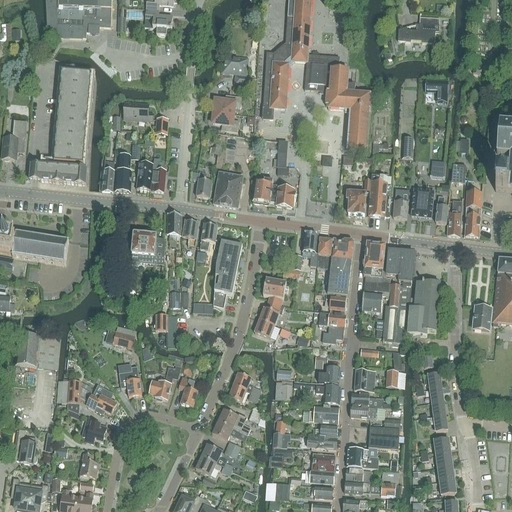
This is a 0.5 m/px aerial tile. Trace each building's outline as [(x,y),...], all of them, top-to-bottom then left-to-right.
[(57,33),(56,40),(82,41),(86,41),(87,35),(98,36),(98,30),(111,30),(112,0),(45,0),(47,32),(54,32),(54,33),(57,33)] [(147,0),(147,3),(146,12),(159,13),(160,7),(174,8),(174,5),(177,4),(176,0),(147,0)] [(294,64),(307,65),(308,57),(310,21),(311,0),(288,0),(288,19),(288,20),(286,45),(274,56),(267,55),(263,121),(273,122),(273,111),(286,112),(289,69),(294,64)] [(146,12),(145,30),(157,31),(157,38),(167,38),(167,32),(170,32),(172,32),(172,31),(175,30),(174,24),(172,23),(173,20),(159,19),(159,13),(146,12)] [(422,45),(435,46),(435,34),(439,34),(440,20),(420,19),(419,32),(408,32),(407,29),(399,31),(398,43),(411,44),(411,42),(422,43),(422,45)] [(0,26),(0,46),(12,45),(11,25),(0,26)] [(305,92),(327,94),(330,94),(331,72),(339,72),(340,59),(308,57),(307,65),(305,92)] [(250,80),(246,79),(248,62),(225,59),(223,75),(237,76),(235,86),(249,88),(250,80)] [(474,66),(473,75),(480,76),(481,68),(474,66)] [(330,94),(327,94),(326,107),(326,108),(329,108),(328,111),(346,113),(346,115),(350,116),(347,154),(366,155),(369,112),(370,112),(371,97),(355,96),(355,88),(348,87),(349,73),(339,72),(331,72),(330,94)] [(95,80),(92,76),(59,73),(51,163),(87,166),(95,80)] [(426,82),(425,94),(437,95),(436,104),(447,104),(448,83),(426,82)] [(216,102),(214,114),(234,116),(235,109),(241,110),(242,99),(229,98),(228,103),(216,102)] [(135,107),(135,106),(125,106),(124,122),(153,124),(153,116),(149,116),(149,108),(135,107)] [(234,116),(214,114),(213,125),(226,127),(225,133),(238,135),(239,123),(233,122),(234,116)] [(511,120),(510,120),(507,123),(506,126),(501,126),(501,125),(500,125),(500,126),(497,126),(496,133),(499,133),(498,150),(495,150),(494,157),(497,157),(497,158),(499,158),(505,158),(503,181),(497,180),(496,193),(511,194),(511,120)] [(156,136),(167,137),(168,122),(157,121),(156,136)] [(24,156),(27,124),(14,123),(12,141),(4,140),(2,161),(3,161),(4,163),(8,163),(10,162),(14,162),(14,159),(17,160),(17,155),(24,156)] [(414,141),(403,140),(402,160),(413,161),(414,141)] [(460,152),(460,155),(468,155),(469,142),(460,141),(460,143),(457,143),(456,151),(460,152)] [(288,144),(279,143),(277,170),(286,171),(286,169),(288,144)] [(140,158),(140,148),(138,148),(133,147),(132,147),(132,157),(140,158)] [(115,194),(131,195),(132,174),(129,174),(130,158),(119,158),(118,185),(116,185),(115,194)] [(152,193),(164,194),(166,173),(159,172),(160,161),(154,161),(153,172),(154,172),(152,193)] [(430,178),(430,180),(445,182),(445,179),(444,179),(446,165),(432,164),(431,178),(430,178)] [(137,191),(150,193),(153,167),(139,165),(137,191)] [(31,167),(30,182),(35,183),(39,183),(86,187),(87,172),(36,167),(31,167)] [(451,185),(465,186),(466,167),(453,167),(451,185)] [(102,193),(112,194),(114,171),(108,171),(108,172),(104,172),(102,193)] [(197,199),(210,201),(213,184),(206,183),(207,176),(200,175),(197,199)] [(219,176),(214,207),(238,211),(243,180),(219,176)] [(371,191),(371,194),(370,201),(369,218),(373,219),(374,219),(375,221),(374,221),(379,221),(380,220),(381,220),(381,219),(385,219),(390,219),(391,203),(390,203),(391,186),(383,186),(384,179),(372,178),(371,182),(371,191)] [(273,183),(270,182),(258,181),(257,180),(257,181),(256,181),(256,185),(255,185),(253,204),(254,204),(254,205),(269,207),(269,206),(270,206),(270,205),(273,187),(273,183)] [(277,205),(279,191),(279,188),(273,187),(270,205),(277,205)] [(348,216),(354,217),(356,217),(358,219),(361,219),(363,218),(365,218),(365,217),(366,196),(353,195),(353,189),(348,188),(347,194),(347,202),(349,202),(348,216)] [(294,209),(296,195),(294,195),(294,193),(279,191),(277,205),(276,208),(292,210),(292,208),(294,209)] [(411,219),(431,221),(434,194),(414,192),(411,219)] [(482,195),(467,194),(464,239),(480,239),(482,195)] [(394,221),(407,222),(408,205),(402,204),(403,196),(396,195),(395,203),(394,221)] [(446,226),(447,224),(448,215),(448,209),(444,209),(445,200),(439,199),(436,225),(446,226)] [(448,215),(447,224),(448,224),(447,238),(460,240),(460,239),(462,204),(453,204),(453,215),(448,215)] [(182,238),(182,217),(168,216),(167,236),(172,236),(171,242),(177,243),(178,237),(182,238)] [(192,224),(192,223),(188,223),(187,223),(185,223),(183,240),(189,241),(188,248),(195,250),(199,225),(192,224)] [(200,252),(208,253),(210,244),(215,245),(218,228),(216,228),(216,227),(212,226),(211,227),(204,226),(200,252)] [(12,258),(24,260),(65,266),(69,243),(16,235),(15,240),(0,237),(0,238),(0,253),(13,256),(12,258)] [(304,236),(303,254),(311,255),(310,268),(317,269),(318,258),(319,255),(316,255),(318,237),(304,235),(304,236)] [(131,265),(133,267),(140,267),(141,266),(155,267),(154,267),(164,267),(165,240),(157,240),(157,239),(156,238),(135,236),(134,237),(131,260),(132,260),(131,265)] [(317,269),(317,271),(329,272),(332,243),(329,242),(329,241),(321,240),(321,242),(320,242),(319,255),(318,258),(317,269)] [(222,243),(217,242),(216,243),(218,243),(215,253),(219,254),(216,269),(213,309),(224,311),(227,297),(232,298),(237,273),(238,273),(241,258),(240,258),(243,247),(222,243)] [(328,297),(348,299),(354,245),(352,243),(335,242),(334,242),(328,297)] [(364,278),(366,278),(382,280),(385,248),(386,248),(386,247),(385,247),(368,246),(368,245),(367,245),(367,246),(364,278)] [(415,255),(389,252),(386,277),(399,278),(399,283),(404,284),(403,288),(412,289),(415,255)] [(207,256),(198,254),(196,263),(205,265),(207,256)] [(0,268),(12,271),(14,261),(0,258),(0,268)] [(294,272),(301,272),(302,259),(295,258),(294,272)] [(511,262),(499,261),(494,315),(493,324),(493,325),(494,325),(493,329),(498,329),(498,326),(511,327),(511,262)] [(283,278),(299,281),(300,274),(284,271),(283,278)] [(287,285),(266,282),(263,298),(270,299),(269,302),(279,305),(278,307),(282,308),(284,302),(285,296),(287,296),(289,289),(286,289),(287,285)] [(365,283),(364,294),(374,295),(388,296),(389,285),(382,285),(365,283)] [(440,285),(434,285),(424,284),(423,283),(423,285),(417,285),(415,301),(410,300),(407,337),(427,339),(427,334),(436,335),(440,285)] [(0,296),(7,298),(8,288),(0,287),(0,296)] [(412,289),(403,288),(392,287),(390,309),(386,309),(385,323),(383,341),(383,344),(401,345),(400,356),(405,357),(406,346),(407,346),(407,337),(410,300),(412,289)] [(180,310),(180,295),(170,295),(170,310),(180,310)] [(361,310),(362,312),(362,313),(381,315),(383,296),(364,295),(363,305),(361,306),(361,310)] [(0,313),(7,314),(6,319),(11,319),(11,313),(9,313),(11,299),(0,298),(0,313)] [(329,312),(347,313),(348,300),(326,298),(325,304),(330,305),(329,312)] [(275,328),(279,316),(281,317),(284,309),(282,308),(278,307),(279,305),(269,302),(267,311),(264,310),(260,323),(275,328)] [(493,324),(494,315),(491,315),(491,311),(476,310),(473,332),(489,333),(490,324),(493,324)] [(336,342),(343,342),(345,330),(346,318),(320,315),(319,327),(330,328),(329,336),(324,335),(323,345),(335,346),(336,342)] [(176,318),(156,318),(156,334),(167,334),(167,349),(176,349),(176,318)] [(376,340),(383,341),(385,323),(377,322),(376,340)] [(275,328),(260,323),(255,335),(270,341),(275,328)] [(282,331),(280,337),(287,340),(290,334),(282,331)] [(135,339),(116,334),(113,346),(132,351),(135,339)] [(16,367),(37,369),(40,338),(19,336),(16,367)] [(307,349),(309,342),(301,340),(299,347),(307,349)] [(370,361),(371,348),(360,348),(359,360),(370,361)] [(423,359),(425,371),(432,369),(431,358),(423,359)] [(181,375),(187,376),(189,370),(192,371),(196,363),(195,363),(184,364),(181,375)] [(165,385),(153,383),(149,396),(156,398),(155,400),(156,400),(156,402),(161,403),(163,402),(167,403),(173,379),(178,381),(182,369),(176,367),(175,371),(168,369),(165,385)] [(120,383),(121,391),(128,390),(129,400),(142,398),(140,382),(139,382),(138,369),(132,370),(132,375),(120,376),(121,383),(120,383)] [(319,385),(339,387),(340,371),(327,370),(327,377),(320,377),(319,385)] [(277,380),(291,382),(292,373),(277,372),(277,380)] [(355,393),(374,395),(375,374),(356,373),(355,393)] [(387,390),(397,390),(398,374),(388,374),(387,390)] [(238,376),(234,388),(247,393),(247,394),(251,396),(254,390),(249,388),(252,381),(238,376)] [(424,387),(429,387),(430,392),(442,390),(440,376),(428,377),(428,378),(423,378),(424,387)] [(185,393),(181,406),(193,410),(198,394),(192,392),(195,383),(182,379),(179,391),(185,393)] [(79,416),(80,406),(81,384),(69,384),(68,406),(68,411),(79,416)] [(282,387),(281,403),(291,403),(292,387),(282,387)] [(247,393),(234,388),(229,400),(242,405),(247,394),(247,393)] [(341,390),(317,388),(316,396),(324,396),(323,406),(340,407),(341,390)] [(254,390),(251,396),(259,399),(261,393),(254,390)] [(430,392),(432,406),(444,404),(442,390),(430,392)] [(88,407),(87,408),(88,410),(95,413),(103,417),(105,413),(111,417),(114,412),(115,412),(117,408),(116,408),(117,406),(110,402),(113,396),(106,392),(100,403),(92,399),(88,407)] [(259,399),(251,396),(249,402),(257,405),(259,399)] [(383,410),(383,406),(384,403),(376,403),(376,401),(369,400),(370,397),(352,396),(352,407),(375,409),(375,410),(383,410)] [(444,404),(432,406),(434,420),(446,419),(444,404)] [(339,410),(315,408),(315,415),(311,415),(310,424),(338,426),(339,410)] [(377,410),(351,408),(351,420),(377,422),(377,410)] [(224,412),(218,424),(233,431),(248,438),(251,431),(244,427),(247,421),(239,417),(238,419),(224,412)] [(253,412),(251,417),(261,421),(263,416),(253,412)] [(261,421),(251,417),(249,422),(259,426),(261,421)] [(434,420),(434,421),(436,435),(448,433),(446,419),(434,420)] [(84,432),(82,439),(87,440),(86,444),(93,446),(95,442),(103,444),(106,434),(107,429),(100,428),(101,427),(92,424),(93,423),(87,421),(84,432)] [(401,422),(385,421),(384,429),(400,430),(401,422)] [(277,423),(276,436),(283,436),(285,436),(286,424),(277,423)] [(233,431),(218,424),(212,437),(227,443),(230,437),(237,441),(238,439),(245,443),(248,438),(233,431)] [(321,427),(321,432),(315,431),(314,438),(337,440),(338,428),(321,427)] [(354,437),(363,437),(363,427),(353,427),(354,437)] [(370,429),(369,436),(399,438),(400,431),(370,429)] [(25,439),(26,433),(20,432),(17,451),(22,452),(21,465),(33,467),(33,465),(35,465),(37,464),(38,460),(36,458),(34,458),(36,447),(35,447),(36,441),(25,439)] [(276,436),(273,435),(272,445),(283,446),(283,445),(285,443),(283,441),(283,436),(276,436)] [(54,437),(48,436),(45,454),(52,455),(54,437)] [(399,438),(369,436),(369,443),(399,445),(399,438)] [(337,441),(308,438),(307,449),(336,452),(337,441)] [(434,443),(436,456),(451,454),(449,441),(434,443)] [(391,451),(398,451),(399,445),(369,443),(369,448),(368,450),(391,451)] [(241,450),(230,445),(228,450),(238,455),(241,450)] [(222,454),(207,447),(202,459),(216,467),(224,470),(231,473),(233,469),(226,465),(227,463),(220,460),(222,454)] [(55,458),(67,460),(68,451),(56,449),(55,458)] [(228,450),(225,456),(236,461),(238,455),(228,450)] [(276,459),(291,460),(292,452),(277,451),(276,459)] [(373,453),(348,451),(347,469),(378,472),(379,460),(373,460),(373,453)] [(436,456),(438,470),(453,468),(451,454),(436,456)] [(312,472),(334,474),(336,458),(314,456),(312,472)] [(80,481),(88,482),(89,480),(96,481),(98,466),(92,465),(93,458),(84,457),(80,481)] [(216,467),(202,459),(196,472),(211,479),(215,470),(220,473),(221,469),(216,467)] [(438,470),(440,484),(454,482),(453,468),(438,470)] [(346,483),(371,485),(372,474),(347,472),(346,483)] [(310,485),(333,487),(334,475),(311,473),(310,485)] [(383,474),(382,487),(398,488),(399,475),(383,474)] [(203,485),(214,491),(217,485),(206,480),(203,485)] [(27,511),(31,487),(20,485),(20,482),(14,481),(11,499),(17,500),(15,511),(17,511),(27,511)] [(52,494),(60,495),(61,482),(52,481),(52,494)] [(454,482),(440,484),(441,498),(456,496),(454,482)] [(370,486),(346,484),(345,496),(369,497),(370,486)] [(277,486),(276,502),(289,504),(290,487),(277,486)] [(31,487),(27,511),(39,511),(41,502),(47,503),(49,488),(43,487),(42,489),(31,487)] [(381,497),(381,499),(395,500),(395,502),(401,502),(402,488),(398,488),(382,487),(382,488),(381,497)] [(314,501),(332,502),(333,490),(315,489),(314,501)] [(60,511),(75,511),(78,500),(69,499),(70,492),(63,492),(62,498),(60,511)] [(78,500),(75,511),(91,511),(93,502),(94,496),(87,495),(86,501),(78,500)] [(192,511),(197,511),(203,500),(197,498),(194,505),(183,500),(178,510),(176,509),(174,509),(172,511),(190,511),(191,511),(192,511)] [(209,511),(211,506),(208,505),(209,503),(203,500),(197,511),(209,511)] [(343,511),(359,511),(360,508),(367,508),(367,504),(344,502),(343,511)] [(397,511),(397,503),(388,502),(387,510),(397,511)]
